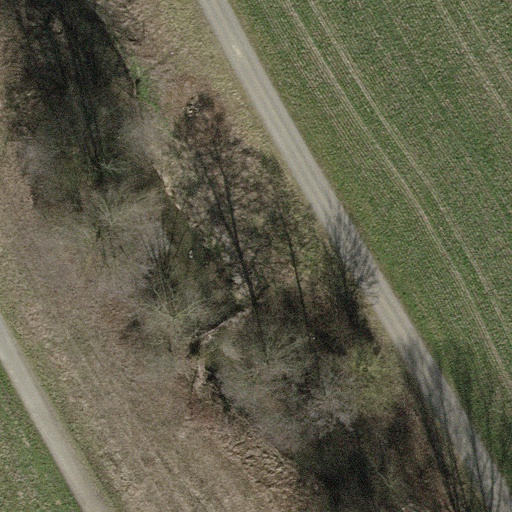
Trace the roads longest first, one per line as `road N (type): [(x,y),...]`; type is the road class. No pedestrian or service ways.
road 1 (track): [(497,511),(223,0)]
road 2 (track): [(0,346),(100,511)]
